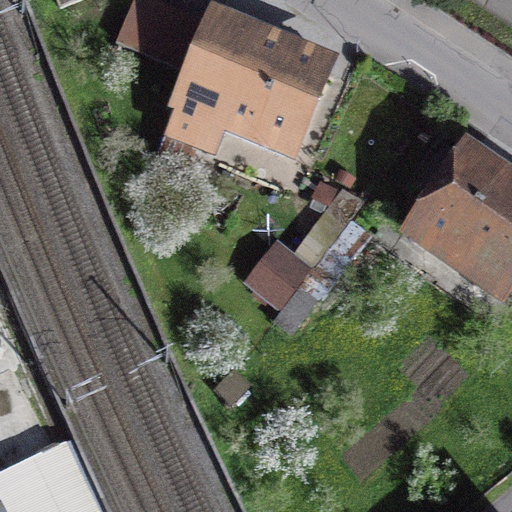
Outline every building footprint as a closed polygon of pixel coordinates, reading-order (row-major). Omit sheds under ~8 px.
[(56,0),(61,9),(83,0),(56,0)] [(325,74),(148,0),(134,0),(115,45),(192,77),(182,101),(294,148),(325,74)] [(209,130),(176,116),(168,137),(169,138),(160,160),(190,172),(199,151),(200,152),(209,130)] [(468,165),(444,149),(416,190),(439,206),(416,238),(427,246),(434,236),(505,286),(511,275),(511,192),(470,163),(468,165)] [(0,476),(53,447),(11,372),(22,363),(0,311),(0,476)]
